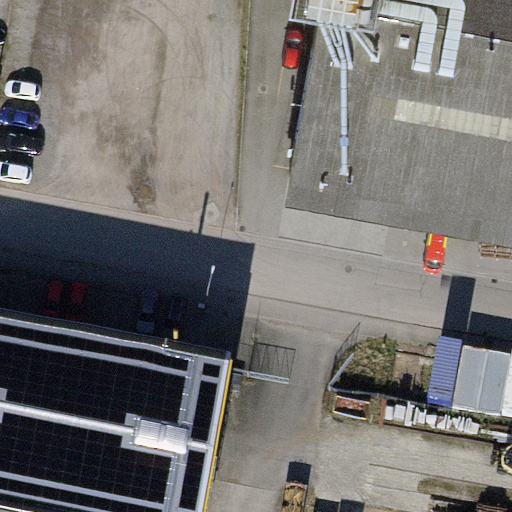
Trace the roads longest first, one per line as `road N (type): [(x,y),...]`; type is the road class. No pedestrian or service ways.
road 1 (unclassified): [(0,212),(511,311)]
road 2 (unknown): [(286,267),(244,511)]
